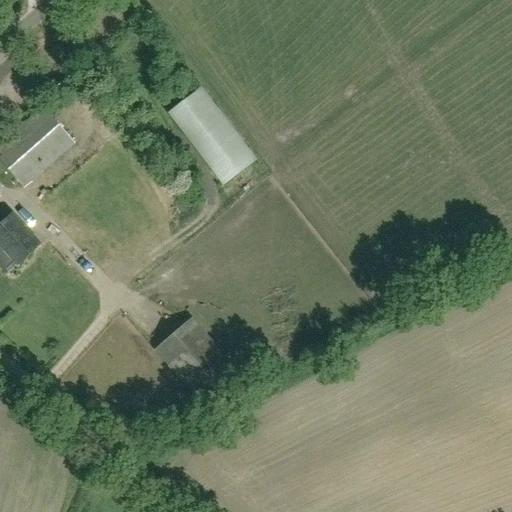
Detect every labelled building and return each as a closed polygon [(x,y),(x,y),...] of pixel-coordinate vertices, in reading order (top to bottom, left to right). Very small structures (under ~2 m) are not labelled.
[(206,90),(172,115),(228,188),(261,162),(206,90)] [(0,163),(24,190),(75,145),(42,108),(0,146),(0,163)] [(117,152),(42,194),(59,225),(135,183),(117,152)] [(103,268),(158,242),(141,205),(86,232),(103,268)] [(0,246),(17,265),(39,245),(12,216),(3,224),(0,220),(0,246)] [(192,320),(155,351),(200,403),(236,371),(192,320)]
